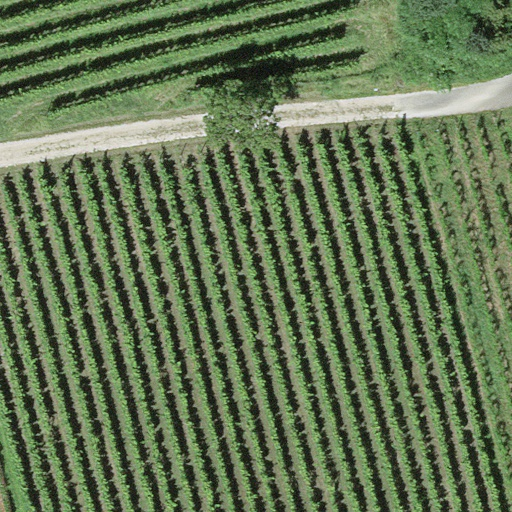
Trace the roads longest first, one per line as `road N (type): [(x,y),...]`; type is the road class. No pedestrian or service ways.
road 1 (track): [(0,158),(100,134),(381,112)]
road 2 (track): [(511,92),(381,112)]
